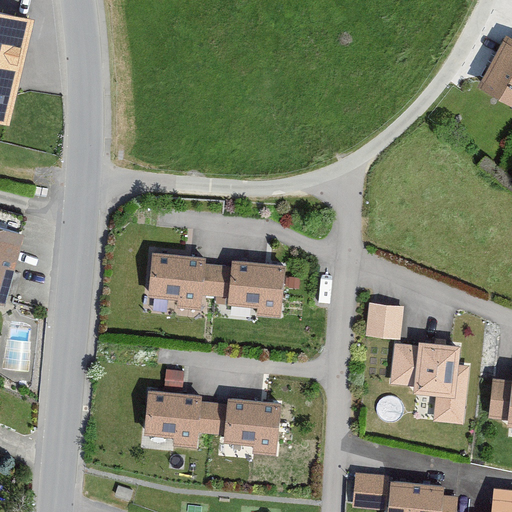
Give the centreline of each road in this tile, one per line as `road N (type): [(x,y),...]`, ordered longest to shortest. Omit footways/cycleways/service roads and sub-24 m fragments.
road 1 (tertiary): [(78,0),(86,78),(54,511)]
road 2 (unknown): [(335,260),(276,237),(163,223)]
